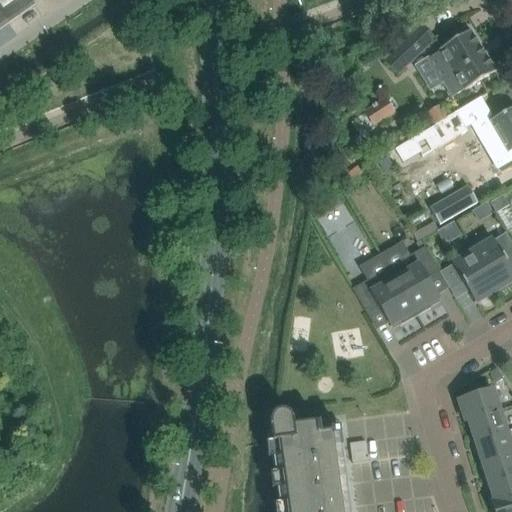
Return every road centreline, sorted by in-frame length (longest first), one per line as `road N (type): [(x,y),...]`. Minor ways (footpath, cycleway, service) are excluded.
road 1 (secondary): [(181,511),(213,227),(210,0)]
road 2 (residential): [(511,338),(430,391),(428,412),(459,511)]
